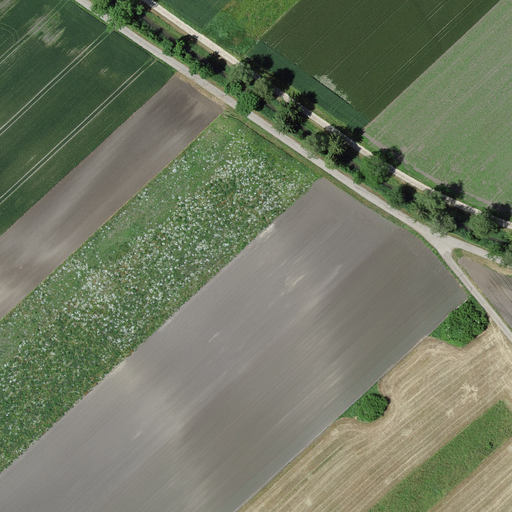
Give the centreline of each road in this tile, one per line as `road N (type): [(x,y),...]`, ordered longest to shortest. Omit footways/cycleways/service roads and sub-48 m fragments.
road 1 (track): [(84,0),(425,222),(511,258)]
road 2 (track): [(511,218),(452,197),(295,104),(145,0)]
road 3 (track): [(511,331),(425,222)]
